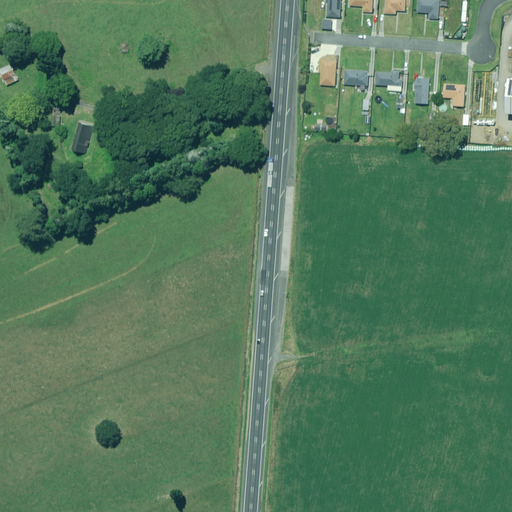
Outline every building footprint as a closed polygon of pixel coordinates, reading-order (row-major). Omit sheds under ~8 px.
[(342,17),(342,0),(326,0),(327,1),(329,1),(328,16),(342,17)] [(374,0),(350,0),(350,6),(364,7),(363,12),(373,13),(374,0)] [(406,0),(386,0),(385,14),(397,15),(397,11),(406,12),(406,0)] [(440,0),(418,0),(418,12),(430,13),(430,19),(439,19),(440,0)] [(333,29),(333,19),(323,19),(323,29),(333,29)] [(338,62),(323,60),(321,85),(336,86),(338,62)] [(12,64),(0,69),(7,86),(19,80),(12,64)] [(345,84),(369,86),(370,75),(367,75),(368,71),(346,70),(345,84)] [(376,85),(403,87),(404,80),(400,79),(401,71),(393,71),(392,73),(377,72),(376,85)] [(429,104),(431,79),(418,78),(418,81),(416,81),(415,89),(417,89),(416,103),(429,104)] [(467,85),(445,84),(444,98),(454,99),(453,106),(465,107),(467,85)] [(86,154),(93,125),(79,122),(71,150),(86,154)] [(460,362),(459,351),(436,353),(437,365),(460,362)] [(495,376),(494,357),(483,357),(484,376),(495,376)]
